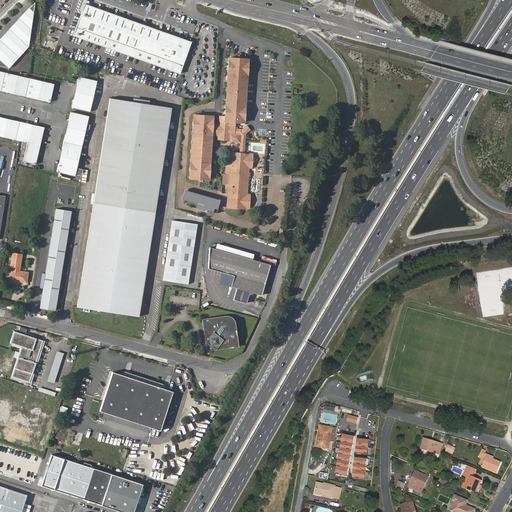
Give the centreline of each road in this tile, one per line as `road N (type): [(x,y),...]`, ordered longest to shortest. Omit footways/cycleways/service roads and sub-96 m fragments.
road 1 (motorway): [(218,1),(317,38),(345,74),(352,111),(339,181),(301,295),(205,479),(206,493)]
road 2 (motorway): [(445,94),(206,493)]
road 3 (unknown): [(66,345),(107,90),(169,98),(178,107),(165,211)]
road 4 (unknown): [(283,253),(292,178),(275,176),(274,220),(266,227),(181,204),(186,115),(218,99),(223,26)]
road 5 (motorway): [(306,355),(511,26)]
road 6 (unclassified): [(0,311),(230,370),(250,358),(270,315)]
road 7 (motorway): [(306,355),(321,350),(352,298),(390,262),(420,248),(511,236)]
road 8 (unknown): [(283,253),(216,231),(208,236),(208,283),(220,299),(266,313),(282,261)]
road 9 (unknown): [(109,339),(87,421),(157,439),(181,383)]
road 10 (motorway): [(511,210),(480,195),(459,158),(463,119),(511,32)]
road 11 (residential): [(393,414),(321,398),(295,511)]
road 12 (motorway): [(216,511),(306,355)]
road 13 (unknown): [(31,486),(53,449),(151,484),(147,511)]
road 14 (primary): [(357,35),(511,75)]
road 15 (primary): [(218,1),(357,35)]
road 16 (unknown): [(155,281),(196,281),(202,220),(165,211)]
road 17 (unknown): [(32,319),(49,195)]
road 18 (residential): [(511,445),(393,414)]
